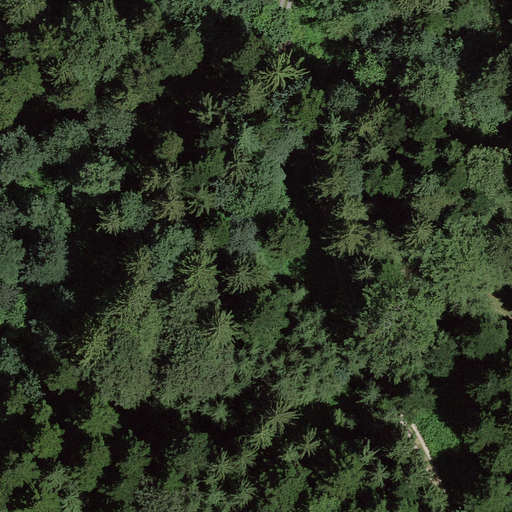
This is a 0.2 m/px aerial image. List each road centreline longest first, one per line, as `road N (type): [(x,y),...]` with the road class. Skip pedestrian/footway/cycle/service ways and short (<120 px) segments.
road 1 (track): [(444,511),(355,297),(318,132),(286,40),(286,0)]
road 2 (track): [(511,314),(453,294),(412,292),(359,307)]
